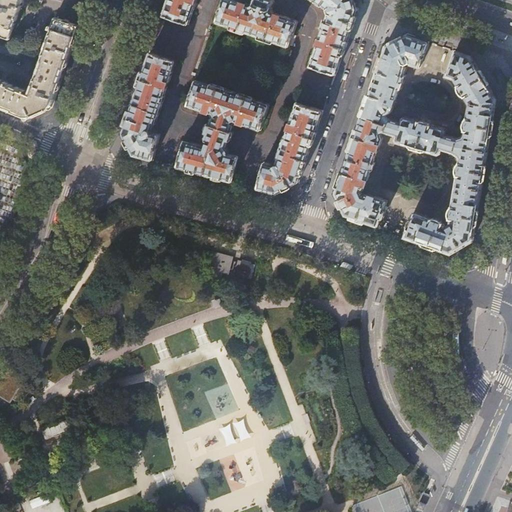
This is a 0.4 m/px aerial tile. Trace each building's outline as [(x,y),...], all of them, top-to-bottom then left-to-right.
[(0,0),(0,35),(10,39),(23,0),(0,0)] [(311,66),(336,75),(342,57),(355,19),(359,9),(356,0),(167,0),(163,15),(188,24),(189,24),(196,0),(312,0),(322,8),(324,7),(326,9),(328,10),(329,13),(327,15),(326,19),(325,19),(324,20),(322,27),(322,28),(323,28),(310,65),(311,66)] [(217,22),(288,47),(290,46),(298,22),(298,21),(276,14),(275,14),(272,9),(274,2),(274,1),(271,0),(253,0),(253,3),(247,5),(247,4),(236,0),(223,0),(216,21),(217,22)] [(0,106),(17,114),(27,118),(52,107),(57,93),(67,63),(76,36),(80,25),(56,17),(53,25),(51,25),(50,28),(52,29),(30,92),(0,79),(0,106)] [(494,117),(497,99),(495,97),(493,93),(471,56),(456,51),(447,75),(454,77),(459,86),(459,90),(461,93),(463,95),(465,95),(470,104),(468,118),(466,120),(465,123),(465,126),(466,128),(465,133),(464,136),(458,138),(447,134),(448,131),(446,129),(430,124),(429,122),(427,121),(426,120),(423,120),(419,121),(404,117),(402,118),(401,121),(390,118),(387,115),(392,112),(400,89),(402,89),(406,75),(406,74),(405,74),(407,66),(407,64),(409,63),(411,64),(420,68),(421,67),(429,41),(408,34),(386,45),(383,54),(373,81),(355,135),(339,182),(335,193),(346,215),(354,218),(379,227),(381,219),(382,219),(383,219),(386,211),(385,210),(388,201),(371,195),(369,195),(365,194),(364,195),(362,191),(364,190),(365,186),(367,185),(372,170),(373,170),(374,170),(376,163),(376,161),(375,161),(383,138),(381,133),(384,132),(397,136),(396,139),(398,142),(439,154),(441,152),(442,149),(454,152),(459,156),(461,159),(460,163),(458,166),(457,168),(457,172),(458,174),(452,207),(451,208),(450,212),(449,213),(451,217),(450,221),(451,223),(448,225),(447,223),(444,222),(442,220),(439,218),(437,218),(433,218),(415,212),(406,236),(441,249),(448,252),(451,253),(473,240),(475,224),(482,186),(488,150),(494,117)] [(144,157),(154,160),(160,134),(160,133),(155,132),(152,133),(151,129),(153,128),(155,123),(165,95),(164,95),(176,61),(176,60),(151,51),(145,68),(128,116),(123,133),(134,154),(144,157)] [(178,166),(233,182),(241,156),(240,155),(230,152),(227,147),(229,140),(230,141),(231,140),(234,133),(233,132),(232,131),(234,126),(233,124),(238,121),(238,122),(260,130),(261,129),(270,105),(269,104),(198,79),(196,80),(188,104),(189,105),(210,113),(212,112),(214,117),(213,118),(211,123),(209,123),(208,123),(205,130),(206,132),(207,132),(206,136),(207,139),(209,139),(207,147),(204,145),(186,140),(185,141),(178,166)] [(269,191),(277,194),(299,182),(303,171),(317,130),(323,110),(299,102),(297,102),(286,135),(285,135),(278,156),(278,157),(277,161),(277,164),(274,165),(273,164),(266,162),(265,163),(258,188),(269,191)] [(211,276),(223,279),(225,272),(228,272),(232,257),(212,252),(208,267),(213,268),(211,276)] [(236,273),(251,277),(254,263),(240,259),(236,273)] [(0,394),(5,398),(10,401),(25,377),(10,368),(0,384),(0,394)] [(44,429),(47,437),(74,428),(71,419),(44,429)]
